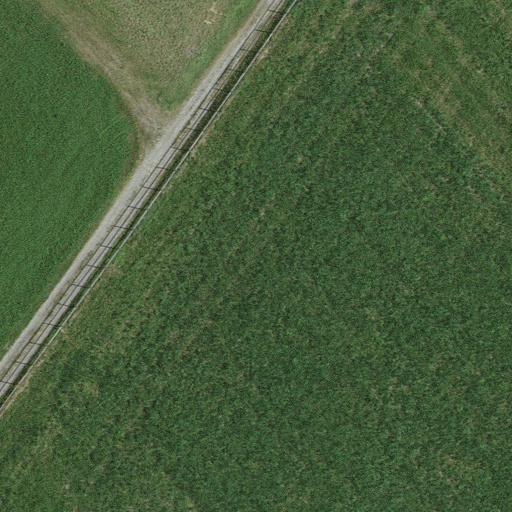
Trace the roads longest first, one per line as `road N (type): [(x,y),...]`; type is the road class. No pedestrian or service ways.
road 1 (track): [(274,0),(0,377)]
road 2 (track): [(46,0),(171,144)]
